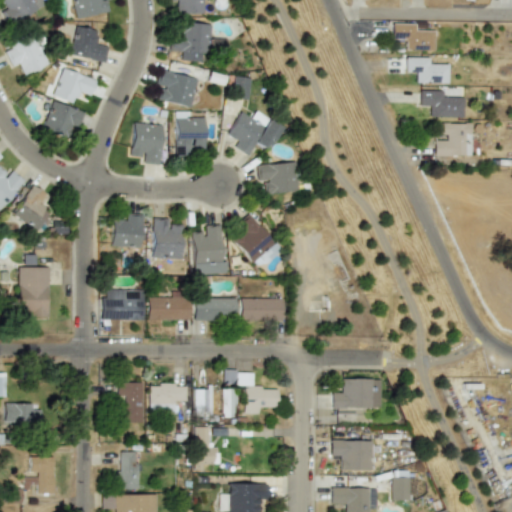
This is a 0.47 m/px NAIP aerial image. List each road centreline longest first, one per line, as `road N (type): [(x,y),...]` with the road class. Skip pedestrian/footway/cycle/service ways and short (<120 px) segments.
road 1 (residential): [(86,511),(90,186),(139,42),(140,0)]
road 2 (residential): [(0,350),(389,360)]
road 3 (residential): [(480,337),(327,0)]
road 4 (residential): [(302,511),(303,359)]
road 5 (residential): [(90,186),(218,189)]
